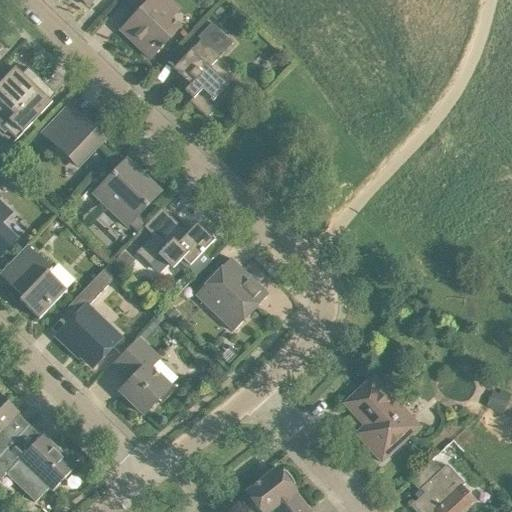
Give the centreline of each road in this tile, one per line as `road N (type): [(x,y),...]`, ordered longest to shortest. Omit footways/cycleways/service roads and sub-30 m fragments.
road 1 (residential): [(253,391),(317,329),(325,306),(316,278),(22,0)]
road 2 (residential): [(151,472),(0,328)]
road 3 (residential): [(364,511),(253,391)]
road 4 (residential): [(151,472),(253,391)]
